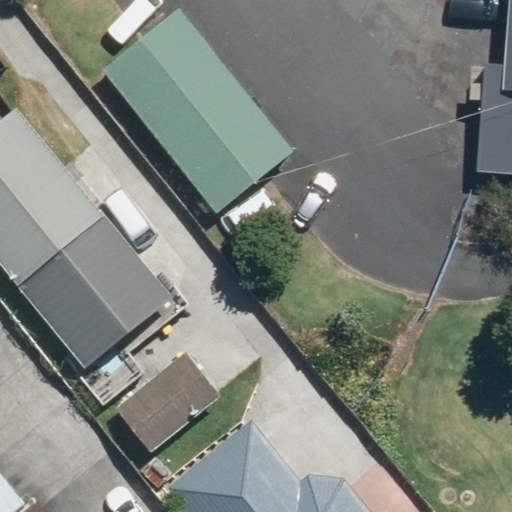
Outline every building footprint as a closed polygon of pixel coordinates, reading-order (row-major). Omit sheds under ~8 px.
[(305,148),(183,0),(181,0),(105,62),(227,211),(305,148)] [(511,59),(492,58),(485,169),(511,171),(511,59)] [(181,289),(24,101),(0,120),(0,249),(93,361),(181,289)] [(190,351),(121,406),(159,453),(228,399),(190,351)] [(257,418),(174,481),(197,511),(379,511),(338,459),(316,476),(307,483),(257,418)] [(0,511),(23,511),(37,501),(0,459),(0,458),(0,511)]
